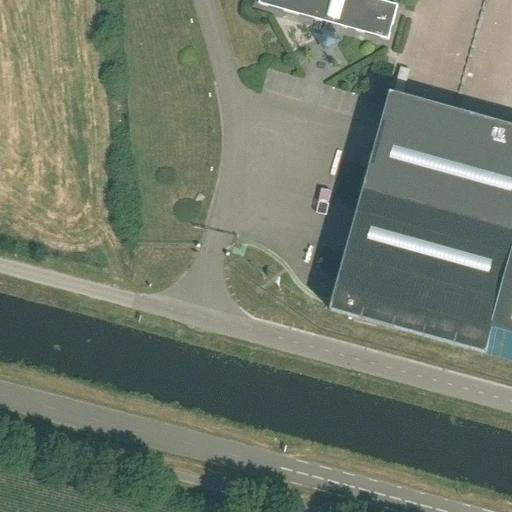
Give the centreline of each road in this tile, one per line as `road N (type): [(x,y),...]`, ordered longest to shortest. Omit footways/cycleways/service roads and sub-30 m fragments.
road 1 (tertiary): [(445,511),(0,391)]
road 2 (unclassified): [(130,300),(511,402)]
road 3 (unclassified): [(130,300),(0,265)]
